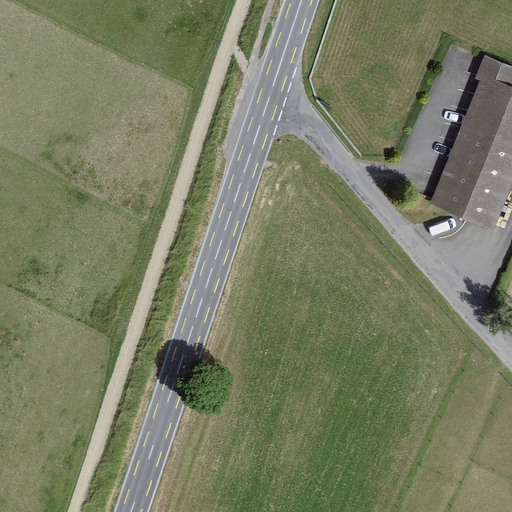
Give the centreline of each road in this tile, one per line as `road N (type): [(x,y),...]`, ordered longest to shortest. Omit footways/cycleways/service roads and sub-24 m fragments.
road 1 (primary): [(300,0),(129,511)]
road 2 (track): [(79,511),(243,0)]
